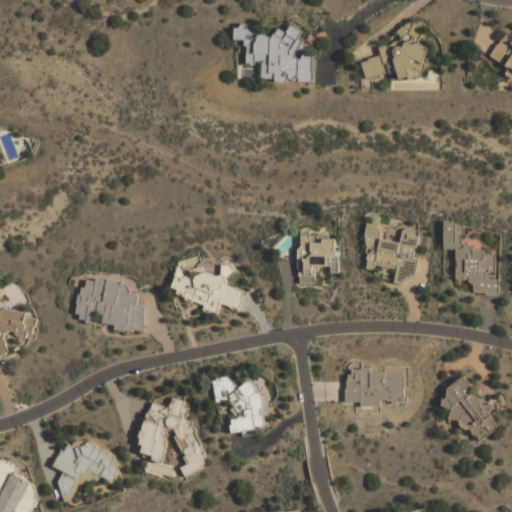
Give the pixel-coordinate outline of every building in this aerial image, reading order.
[(366,78),(397,71),(399,80),(427,74),(420,46),(424,45),(418,22),(397,27),(401,41),(379,47),(381,56),(361,60),(366,78)] [(312,82),(312,56),(304,52),(303,30),(290,25),(287,32),(276,28),(273,36),(249,27),(234,27),(234,40),(246,40),(246,63),(261,63),(261,78),(269,78),(279,82),(312,82)] [(490,56),(509,68),(505,74),(511,78),(511,41),(502,36),(490,56)] [(456,249),(455,281),(474,282),(473,293),(498,294),(499,276),(493,276),(494,254),(481,254),(482,250),(472,249),(472,245),(461,244),(462,224),(444,223),(443,249),(456,249)] [(363,269),(374,270),(375,265),(396,269),(394,279),(413,282),(417,258),(414,258),(418,233),(402,231),(400,242),(379,239),(381,226),(370,224),(363,269)] [(298,283),(315,284),(316,266),(330,266),(330,272),(335,273),(337,236),(309,235),(309,232),(300,231),(298,283)] [(246,287),(177,267),(169,292),(205,303),(203,310),(218,314),(221,304),(240,309),(246,287)] [(144,332),(145,306),(137,305),(138,293),(125,292),(125,282),(81,279),(78,321),(95,323),(96,315),(103,315),(103,323),(114,324),(114,330),(144,332)] [(0,356),(9,353),(4,341),(6,335),(9,334),(26,337),(32,334),(37,316),(0,307),(0,356)] [(476,443),(500,425),(464,375),(445,390),(449,396),(442,401),(451,413),(453,412),(476,443)] [(234,432),(265,428),(263,416),(269,415),(266,393),(256,394),(254,382),(236,384),(235,376),(213,379),(216,402),(230,400),(234,432)] [(160,462),(167,445),(164,435),(165,431),(175,428),(185,465),(181,466),(184,475),(202,470),(205,463),(193,422),(184,418),(187,411),(184,402),(184,401),(173,397),(169,407),(153,401),(139,436),(142,447),(140,452),(151,456),(152,459),(160,462)] [(112,483),(119,468),(111,464),(115,455),(86,442),(83,450),(66,442),(54,467),(73,475),(77,466),(112,483)]
